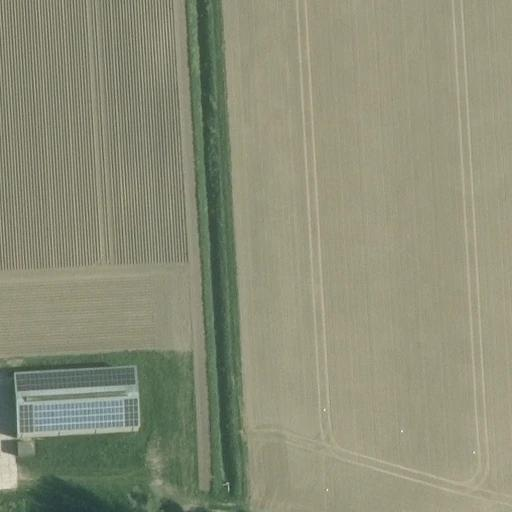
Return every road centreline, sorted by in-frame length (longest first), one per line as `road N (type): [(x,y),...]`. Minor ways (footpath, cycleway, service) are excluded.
road 1 (track): [(239,511),(209,0)]
road 2 (track): [(172,495),(199,437),(177,0)]
road 3 (track): [(0,479),(73,490),(155,489),(172,495),(182,511)]
